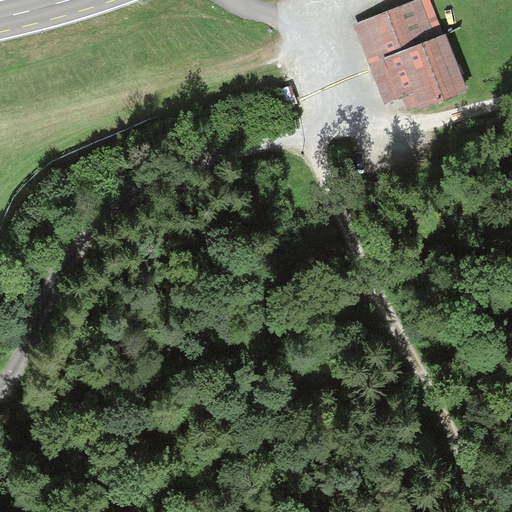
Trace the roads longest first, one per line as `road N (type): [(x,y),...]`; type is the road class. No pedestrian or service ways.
road 1 (track): [(0,385),(45,335),(78,243),(137,192),(240,146),(315,134)]
road 2 (track): [(475,511),(456,451),(326,185),(315,134)]
road 3 (track): [(315,134),(381,132),(511,103)]
